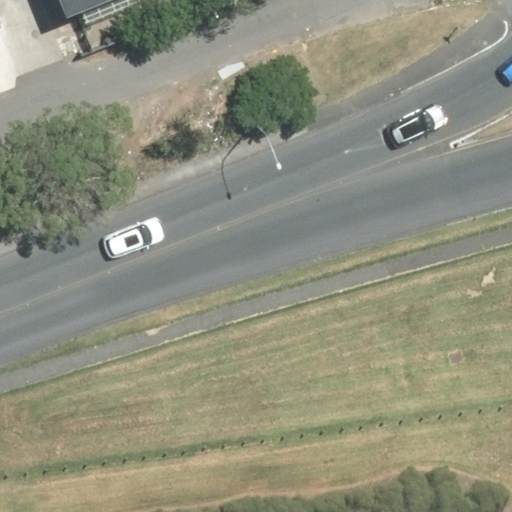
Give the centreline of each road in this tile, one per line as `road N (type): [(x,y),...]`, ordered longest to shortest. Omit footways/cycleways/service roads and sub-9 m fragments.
road 1 (secondary): [(0,312),(295,193)]
road 2 (secondary): [(295,193),(511,75)]
road 3 (secondary): [(511,153),(295,193)]
